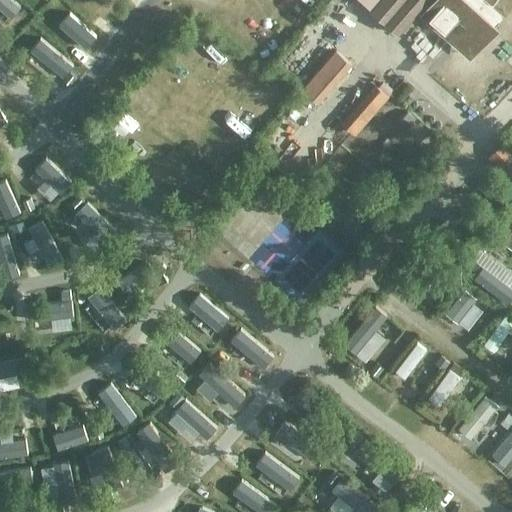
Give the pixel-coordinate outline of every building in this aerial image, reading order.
[(18,8),(10,0),(0,0),(0,13),(7,20),(18,8)] [(378,0),(372,8),(398,31),(417,9),(469,55),(485,37),(498,22),(489,14),(493,10),(497,5),(491,0),(378,0)] [(217,44),(218,28),(186,27),(185,42),(217,44)] [(66,64),(39,37),(27,48),(54,75),(66,64)] [(322,103),(357,64),(339,48),(304,87),(322,103)] [(166,60),(172,84),(186,80),(179,56),(166,60)] [(69,71),(62,79),(68,84),(75,76),(69,71)] [(275,78),(257,78),(257,109),(275,109),(275,78)] [(344,121),(358,134),(393,94),(379,81),(344,121)] [(132,86),(131,103),(163,104),(163,87),(132,86)] [(0,132),(12,125),(0,108),(0,132)] [(415,117),(408,110),(398,120),(405,127),(415,117)] [(256,132),(256,116),(224,116),(224,132),(256,132)] [(511,139),(508,135),(488,155),(499,166),(494,171),(500,177),(509,184),(511,186),(511,139)] [(212,163),(227,162),(225,141),(210,142),(212,163)] [(74,182),(45,158),(35,170),(64,195),(74,182)] [(492,173),(486,179),(494,186),(500,180),(492,173)] [(21,209),(7,174),(0,176),(0,201),(5,215),(21,209)] [(482,178),(475,185),(482,192),(489,185),(482,178)] [(30,195),(22,199),(26,209),(34,205),(30,195)] [(78,195),(71,203),(76,207),(84,200),(78,195)] [(450,198),(445,204),(454,211),(459,205),(450,198)] [(111,229),(82,204),(71,217),(100,242),(111,229)] [(463,207),(454,214),(460,220),(468,213),(463,207)] [(23,219),(10,223),(13,232),(25,228),(23,219)] [(60,256),(42,222),(28,230),(46,263),(60,256)] [(499,224),(492,233),(500,239),(507,230),(499,224)] [(19,270),(9,234),(0,235),(0,264),(3,275),(19,270)] [(419,254),(395,284),(408,294),(432,264),(419,254)] [(151,261),(117,279),(125,293),(159,276),(151,261)] [(476,278),(506,302),(511,293),(511,285),(486,265),(476,278)] [(456,282),(447,275),(442,282),(451,289),(456,282)] [(464,284),(441,314),(454,324),(477,294),(464,284)] [(126,317),(101,288),(88,298),(113,328),(126,317)] [(69,289),(60,290),(61,299),(70,298),(69,289)] [(188,310),(219,332),(229,319),(198,296),(188,310)] [(68,302),(30,305),(31,322),(69,318),(68,302)] [(380,307),(356,337),(369,347),(393,318),(380,307)] [(511,314),(510,312),(486,342),(499,353),(511,336),(511,314)] [(158,336),(189,359),(199,345),(168,323),(158,336)] [(227,344),(258,366),(267,353),(236,330),(227,344)] [(417,337),(394,367),(407,378),(430,347),(417,337)] [(449,358),(441,351),(434,359),(443,366),(449,358)] [(22,357),(0,360),(0,377),(25,373),(22,357)] [(130,373),(161,395),(171,382),(140,359),(130,373)] [(375,361),(368,370),(375,376),(382,367),(375,361)] [(198,376),(229,399),(239,386),(208,363),(198,376)] [(449,363),(426,393),(439,404),(460,372),(449,363)] [(471,374),(464,368),(460,374),(466,379),(471,374)] [(179,369),(173,375),(182,382),(187,375),(179,369)] [(136,416),(114,385),(100,394),(122,426),(136,416)] [(178,390),(169,400),(176,406),(185,396),(178,390)] [(487,392),(464,422),(477,433),(500,403),(487,392)] [(298,409),(329,431),(339,418),(308,396),(298,409)] [(176,414),(207,437),(217,423),(186,401),(176,414)] [(511,421),(511,412),(509,410),(499,421),(507,428),(511,421)] [(276,436),(307,459),(317,445),(286,423),(276,436)] [(55,451),(92,440),(87,425),(51,435),(55,451)] [(100,426),(92,429),(95,437),(103,434),(100,426)] [(501,432),(494,426),(480,442),(463,428),(459,432),(484,452),(501,432)] [(174,457),(150,428),(137,438),(162,468),(174,457)] [(357,432),(349,442),(356,448),(364,438),(357,432)] [(511,433),(502,446),(511,453),(511,433)] [(124,435),(117,439),(122,447),(129,442),(124,435)] [(0,459),(31,455),(28,439),(0,442),(0,459)] [(399,467),(369,443),(359,456),(389,480),(399,467)] [(121,484),(108,448),(92,453),(105,489),(121,484)] [(255,466),(286,489),(296,475),(265,453),(255,466)] [(77,500),(70,463),(53,466),(61,504),(77,500)] [(33,466),(0,472),(0,488),(36,483),(33,466)] [(364,511),(373,501),(343,477),(332,490),(359,511),(364,511)] [(231,494),(255,511),(265,511),(272,503),(241,481),(231,494)] [(436,511),(426,502),(416,511),(436,511)]
